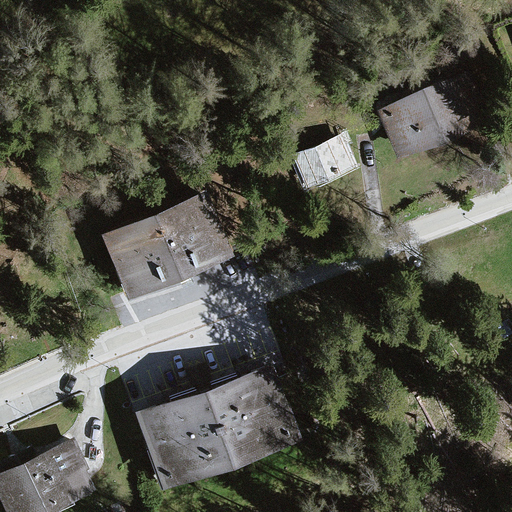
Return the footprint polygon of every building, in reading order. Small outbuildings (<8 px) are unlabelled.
[(444,75),(373,108),(399,165),(470,131),(444,75)] [(331,129),(285,153),(305,192),(351,167),(331,129)] [(214,175),(86,221),(117,304),(244,257),(214,175)] [(261,361),(124,406),(157,489),(297,442),(261,361)] [(67,437),(0,466),(0,511),(58,511),(69,508),(55,475),(79,465),(67,437)]
